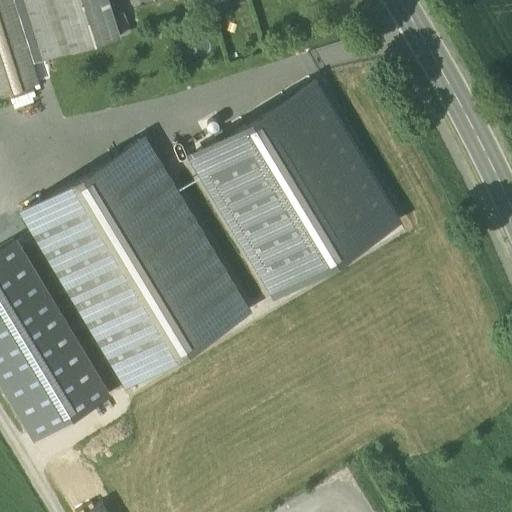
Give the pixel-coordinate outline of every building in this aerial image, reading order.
[(0,0),(0,93),(33,83),(28,67),(7,0),(0,0)] [(125,16),(113,19),(107,0),(20,0),(40,63),(92,47),(119,39),(131,35),(125,16)] [(189,153),(273,292),(396,218),(312,79),(189,153)] [(21,208),(125,382),(245,308),(141,136),(21,208)] [(11,239),(0,246),(0,375),(36,435),(104,394),(11,239)] [(145,443),(152,482),(181,509),(203,511),(224,511),(256,495),(273,459),(265,420),(236,393),(197,388),(162,407),(145,443)]
